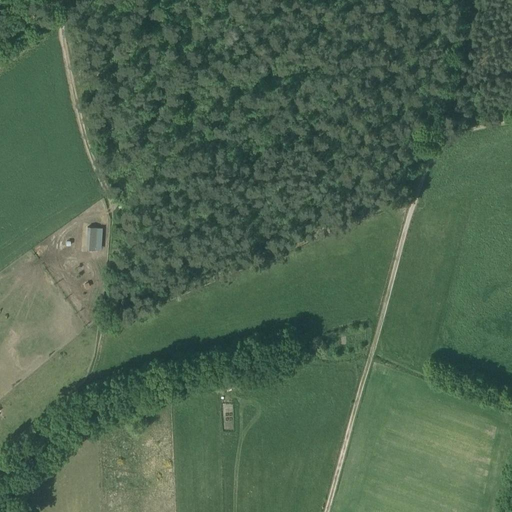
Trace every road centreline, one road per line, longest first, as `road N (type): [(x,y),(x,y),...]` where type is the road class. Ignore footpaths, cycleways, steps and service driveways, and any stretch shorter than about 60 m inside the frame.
road 1 (track): [(415,196),(324,511)]
road 2 (track): [(474,0),(437,140)]
